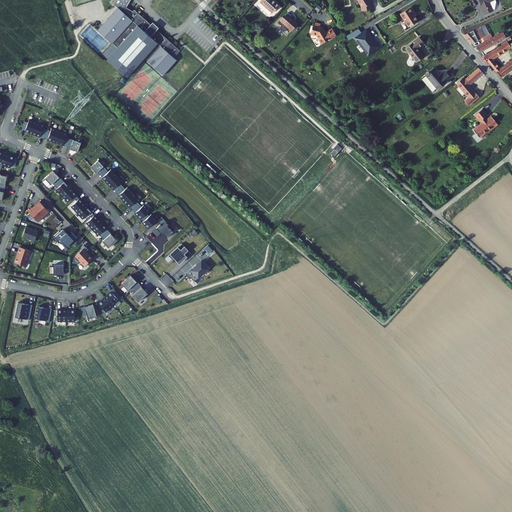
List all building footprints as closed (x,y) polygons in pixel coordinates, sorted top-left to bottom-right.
[(277,3),(274,0),(258,0),(270,11),(277,3)] [(357,0),(360,5),(361,10),(371,8),(370,1),(368,0),(357,0)] [(481,5),(485,14),(494,10),(490,2),(494,0),(480,0),(482,4),(481,5)] [(120,6),(118,4),(97,27),(113,41),(119,46),(109,58),(126,74),(143,55),(147,58),(146,59),(162,73),(176,58),(172,54),(173,52),(174,53),(179,48),(156,27),(156,26),(154,28),(150,24),(151,22),(134,7),(133,8),(124,2),(120,6)] [(412,4),(401,10),(409,24),(419,18),(413,9),(415,8),(412,4)] [(285,26),(289,30),(295,23),(287,16),(289,14),(285,11),(281,16),(280,15),(275,21),(279,24),(277,26),(281,31),(285,26)] [(153,19),(151,22),(150,24),(154,28),(156,26),(156,27),(158,25),(156,22),(153,19)] [(314,24),(313,33),(318,33),(323,41),(331,36),(331,37),(337,33),(336,31),(337,31),(336,28),(335,28),(334,26),(327,30),(324,25),(321,25),(322,22),(316,22),(316,24),(314,24)] [(482,23),(463,31),(472,41),(481,36),(483,41),(493,36),(490,31),(487,33),(482,23)] [(354,38),(362,32),(359,28),(346,36),(349,40),(354,37),(354,38)] [(362,32),(354,38),(368,55),(380,46),(367,28),(362,32)] [(477,44),(480,49),(505,36),(503,31),(493,36),(483,41),(477,44)] [(421,36),(407,47),(418,62),(426,56),(419,47),(425,42),(421,36)] [(511,41),(510,42),(509,40),(486,53),(489,59),(501,74),(511,66),(511,41)] [(103,52),(109,58),(119,46),(113,41),(103,52)] [(439,76),(433,68),(424,75),(434,89),(449,78),(444,72),(439,76)] [(483,73),(479,68),(464,81),(462,79),(456,83),(469,98),(464,101),(468,106),(479,97),(475,93),(474,93),(467,85),(483,73)] [(486,116),(481,109),(474,115),(479,122),(486,116)] [(497,124),(491,117),(474,131),(479,137),(487,131),(488,132),(497,124)] [(31,118),(26,129),(34,132),(38,121),(31,118)] [(38,121),(34,132),(42,135),(46,124),(38,121)] [(49,137),(57,140),(61,129),(53,126),(52,129),(49,137)] [(57,140),(64,143),(67,135),(68,132),(61,129),(57,140)] [(79,150),(82,141),(75,138),(72,146),(71,147),(79,150)] [(18,157),(6,152),(3,162),(11,165),(11,163),(15,165),(18,157)] [(99,158),(92,165),(97,171),(104,165),(99,158)] [(107,167),(104,165),(98,170),(101,173),(107,167)] [(103,175),(109,170),(107,167),(101,173),(103,175)] [(117,174),(112,167),(103,175),(108,181),(117,174)] [(62,177),(54,168),(46,176),(52,182),(53,181),(56,183),(62,177)] [(123,180),(117,174),(108,181),(114,187),(120,182),(123,180)] [(57,187),(63,193),(71,186),(65,180),(62,177),(56,183),(58,186),(57,187)] [(123,184),(120,182),(114,187),(117,190),(123,184)] [(126,187),(123,184),(117,190),(119,193),(126,187)] [(133,191),(128,185),(119,193),(125,199),(133,191)] [(71,186),(63,193),(69,200),(74,195),(76,197),(78,195),(76,193),(77,193),(71,186)] [(133,191),(125,199),(130,205),(139,198),(133,191)] [(78,210),(86,203),(78,195),(76,197),(77,199),(72,204),(78,210)] [(49,209),(40,199),(35,204),(36,205),(34,207),(31,204),(27,207),(38,219),(49,209)] [(139,202),(137,199),(130,205),(133,208),(139,202)] [(142,205),(139,202),(133,208),(135,211),(142,205)] [(93,212),(86,203),(78,210),(84,217),(89,212),(91,214),(93,212)] [(150,210),(144,203),(142,205),(135,211),(141,217),(147,212),(150,210)] [(93,227),(101,220),(93,212),(91,214),(92,216),(87,221),(93,227)] [(149,215),(147,212),(141,217),(143,220),(149,215)] [(143,221),(148,227),(157,219),(151,213),(149,215),(143,220),(143,221)] [(107,226),(101,220),(93,227),(99,234),(100,233),(102,235),(109,229),(106,227),(107,226)] [(172,227),(166,220),(161,224),(160,223),(152,230),(157,235),(162,231),(167,236),(173,231),(171,228),(172,227)] [(27,227),(23,237),(35,241),(39,231),(27,227)] [(67,247),(68,246),(74,240),(74,241),(78,238),(77,237),(73,233),(70,235),(63,229),(57,235),(56,236),(55,237),(54,240),(59,242),(60,241),(62,243),(62,242),(67,247)] [(104,238),(103,239),(109,246),(117,239),(109,229),(102,235),(104,238)] [(190,252),(182,243),(169,254),(172,258),(174,256),(179,262),(182,260),(181,259),(183,257),(184,258),(190,252)] [(208,244),(203,247),(208,253),(212,249),(208,244)] [(32,249),(21,245),(18,252),(19,252),(15,260),(26,264),(32,249)] [(93,256),(83,247),(77,253),(82,259),(81,259),(85,263),(93,256)] [(208,267),(202,260),(197,265),(197,264),(186,274),(190,278),(191,277),(194,280),(200,275),(201,275),(204,272),(208,267)] [(54,275),(64,275),(64,264),(54,265),(54,267),(54,274),(54,275)] [(121,282),(127,288),(130,286),(132,289),(139,283),(131,273),(121,282)] [(135,291),(132,293),(138,300),(147,292),(139,283),(132,289),(135,291)] [(105,297),(112,305),(118,299),(117,298),(120,295),(114,289),(105,297)] [(104,313),(112,305),(105,297),(98,303),(103,309),(101,310),(104,313)] [(29,304),(18,302),(15,316),(26,319),(28,310),(29,304)] [(97,316),(93,304),(81,308),(84,316),(87,315),(88,319),(97,316)] [(47,313),(49,308),(38,305),(35,317),(46,320),(47,313)] [(66,321),(66,310),(57,310),(57,317),(55,317),(55,321),(66,321)] [(75,310),(66,310),(66,321),(77,321),(77,318),(75,318),(75,310)]
